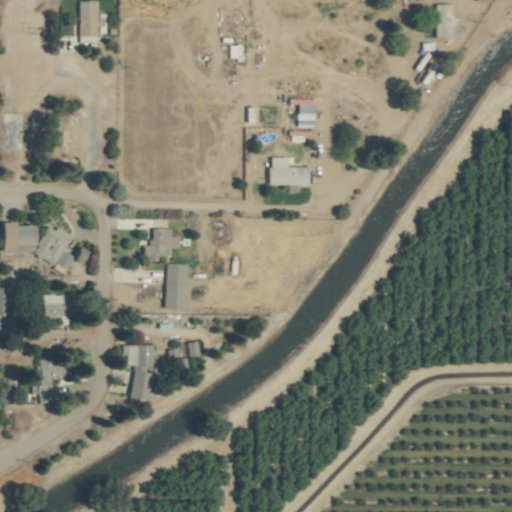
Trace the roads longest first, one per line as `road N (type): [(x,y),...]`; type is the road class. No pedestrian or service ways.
road 1 (residential): [(0,449),(107,380),(101,217),(92,202)]
road 2 (track): [(77,197),(93,154),(95,118),(81,78),(59,64)]
